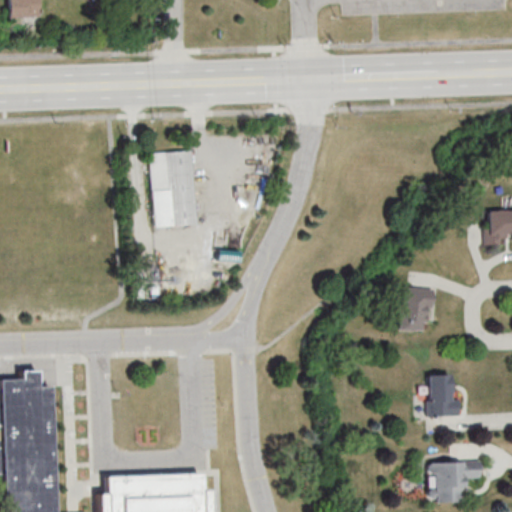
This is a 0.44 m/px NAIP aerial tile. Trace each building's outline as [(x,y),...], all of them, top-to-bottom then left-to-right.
[(6,0),(6,17),(38,17),(37,0),(6,0)] [(147,153),(187,150),(192,222),(152,225),(147,153)] [(483,243),(501,243),(501,235),(511,234),(511,209),(483,210),(483,243)] [(394,329),(423,332),(428,288),(398,285),(394,329)] [(0,511),(0,378),(19,378),(18,370),(36,369),(37,385),(48,385),(52,511),(94,511),(94,493),(103,493),(102,476),(196,472),(197,490),(206,489),(206,511),(0,511)] [(424,374),(424,416),(456,415),(456,401),(448,401),(448,374),(424,374)] [(425,503),(460,502),(460,479),(478,479),(477,460),(425,461),(425,503)]
